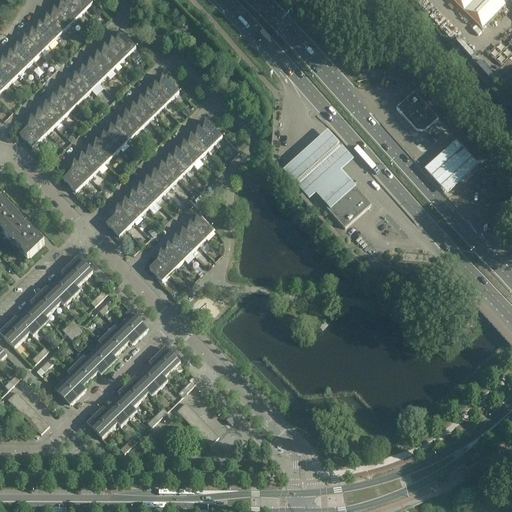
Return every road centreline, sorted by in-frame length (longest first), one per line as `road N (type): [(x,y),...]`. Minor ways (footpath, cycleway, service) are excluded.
road 1 (trunk): [(268,45),(457,258)]
road 2 (residential): [(129,274),(259,144),(217,99)]
road 3 (residential): [(39,183),(167,65),(180,63),(217,99)]
road 4 (primary): [(483,251),(340,92)]
road 5 (residential): [(117,0),(129,13),(2,136)]
road 6 (secondary): [(0,502),(192,502)]
road 7 (secondary): [(486,432),(408,473),(309,493)]
road 8 (residential): [(217,99),(85,229)]
road 9 (secondary): [(334,511),(448,469),(486,432)]
road 10 (residential): [(175,322),(71,424)]
road 11 (primary): [(340,92),(254,0)]
road 12 (residential): [(90,235),(0,322)]
